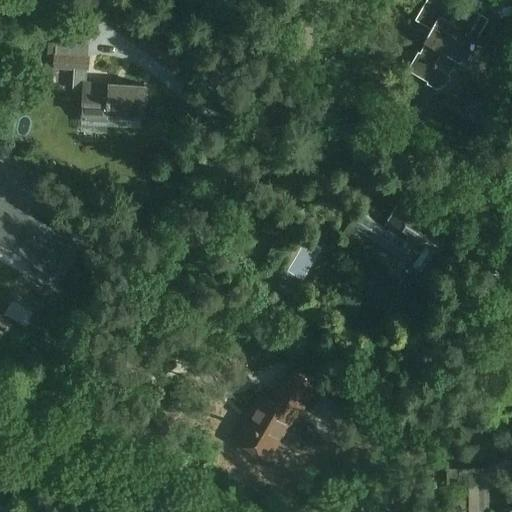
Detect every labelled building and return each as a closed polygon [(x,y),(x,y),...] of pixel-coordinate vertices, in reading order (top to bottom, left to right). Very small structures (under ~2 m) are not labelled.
[(441,87),(464,47),(470,50),(489,17),(459,0),(427,0),(417,18),(434,28),(410,70),(441,87)] [(53,67),(73,68),(72,89),(83,89),(81,119),(108,120),(108,113),(141,115),(142,102),(144,102),(145,84),(86,81),(87,55),(54,53),(53,67)] [(2,202),(16,178),(0,168),(0,240),(34,260),(29,269),(49,280),(73,238),(55,228),(53,231),(2,202)] [(400,199),(383,226),(358,210),(344,233),(351,238),(357,229),(397,253),(394,257),(412,269),(414,266),(421,271),(435,249),(439,251),(451,231),(400,199)] [(273,400),(263,394),(237,439),(269,458),(295,415),(298,417),(315,387),(289,372),(273,400)] [(488,510),(489,467),(459,467),(458,482),(457,482),(457,511),(479,511),(479,510),(488,510)]
